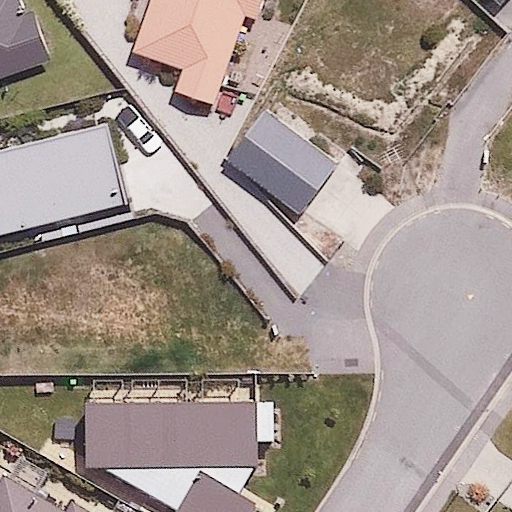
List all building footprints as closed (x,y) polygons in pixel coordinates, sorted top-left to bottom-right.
[(148,95),(190,110),(219,28),(228,31),(239,0),(129,0),(109,57),(156,73),(148,95)] [(511,0),(487,0),(504,16),(511,6),(511,0)] [(0,84),(24,77),(0,8),(0,84)] [(305,178),(227,122),(189,176),(267,232),(305,178)] [(74,138),(0,155),(0,241),(93,221),(74,138)] [(57,486),(229,479),(228,460),(251,459),(249,415),(54,424),(57,486)] [(154,511),(207,511),(172,487),(154,511)] [(24,511),(0,497),(0,511),(55,511),(46,506),(42,511),(24,511)]
